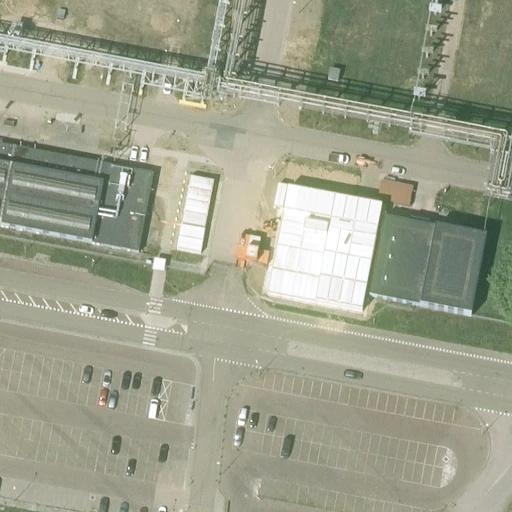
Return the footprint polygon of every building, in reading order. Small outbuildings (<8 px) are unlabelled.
[(327,81),(337,83),(339,73),(329,71),(327,81)] [(0,228),(138,254),(153,176),(0,147),(0,228)] [(378,201),(410,207),(414,186),(382,180),(378,201)] [(198,255),(204,194),(180,191),(173,252),(198,255)] [(368,298),(470,318),(486,240),(383,220),(368,298)]
